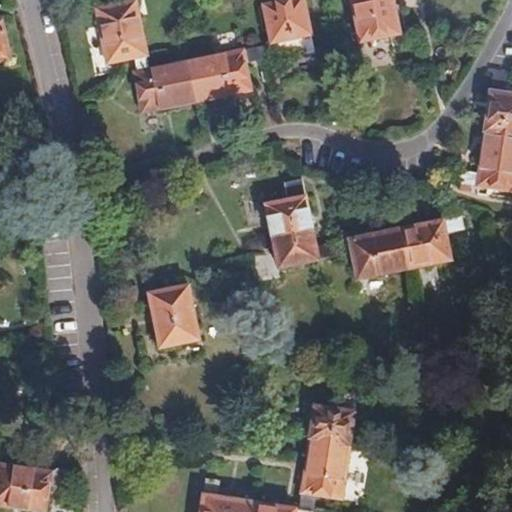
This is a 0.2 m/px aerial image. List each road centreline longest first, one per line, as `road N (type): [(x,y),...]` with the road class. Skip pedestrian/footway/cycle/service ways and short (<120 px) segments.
road 1 (residential): [(511,10),(457,105),(416,145),(377,150),(282,131),(72,196)]
road 2 (motorway): [(511,209),(310,511)]
road 3 (residential): [(104,511),(96,358),(72,196)]
road 4 (motorway): [(376,511),(511,299)]
road 5 (residential): [(72,196),(32,0)]
